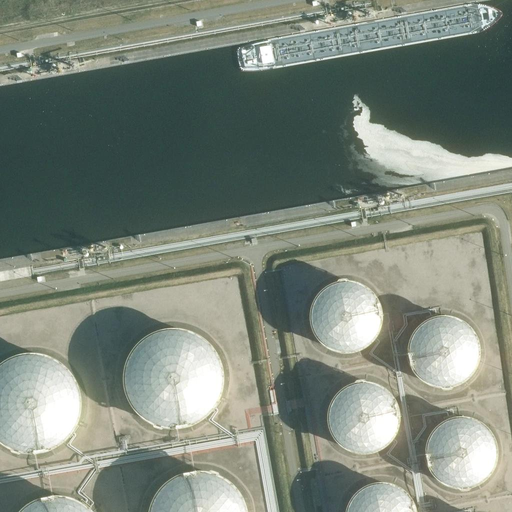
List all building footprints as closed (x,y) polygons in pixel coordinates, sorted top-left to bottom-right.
[(442,279),(439,264),(435,261),(434,256),(414,244),(390,248),(394,251),(399,250),(400,253),(409,259),(407,262),(403,263),(407,265),(412,264),(420,269),(421,275),(417,282),(418,286),(426,291),(435,290),(442,279)] [(356,284),(339,285),(327,290),(318,299),(313,311),(312,323),(314,332),(320,343),(330,352),(343,356),(356,356),(368,351),(377,342),(381,336),(384,324),(383,311),(377,297),(367,289),(356,284)] [(442,319),(429,322),(419,330),(411,340),(408,353),(410,369),(416,380),(426,388),(433,391),(446,393),(459,390),(465,387),(475,378),(480,366),(482,356),(479,343),(473,332),(467,326),(455,321),(442,319)] [(175,330),(166,330),(149,336),(135,347),(126,363),(123,387),(128,404),(139,419),(154,428),(163,431),(181,432),(198,427),(211,417),(221,403),(225,385),(224,367),(219,356),(208,342),(193,333),(175,330)] [(12,361),(0,368),(0,447),(15,456),(39,458),(55,452),(69,441),(80,423),(82,406),(78,389),(69,374),(62,368),(46,359),(29,357),(12,361)] [(353,386),(344,390),(335,399),(329,410),(328,423),(330,434),(337,445),(347,453),(359,457),(367,457),(379,454),(390,447),(398,435),(401,423),(400,410),(394,399),(389,393),(378,386),(365,384),(353,386)] [(471,419),(459,419),(446,422),(436,430),(429,441),(426,460),(430,472),(437,483),(443,488),(455,493),(466,493),(479,490),(490,483),(499,469),(501,456),(499,443),(493,433),(483,424),(471,419)] [(228,480),(203,472),(186,474),(170,482),(158,495),(151,510),(151,511),(249,511),(249,508),(241,492),(228,480)] [(390,484),(372,485),(360,491),(351,501),(347,511),(419,511),(419,508),(413,498),(403,489),(390,484)] [(90,511),(78,503),(60,499),(42,501),(26,509),(23,511),(90,511)]
